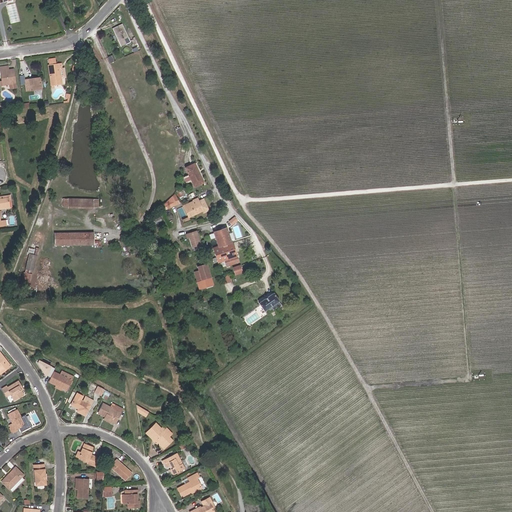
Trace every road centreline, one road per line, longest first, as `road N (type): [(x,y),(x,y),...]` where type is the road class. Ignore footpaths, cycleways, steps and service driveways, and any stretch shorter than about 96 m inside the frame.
road 1 (track): [(144,0),(240,200),(303,275),(432,511)]
road 2 (track): [(42,199),(115,230),(144,217),(152,197),(150,164),(89,27)]
road 3 (track): [(240,200),(511,179)]
road 4 (residential): [(116,0),(67,43),(0,54)]
